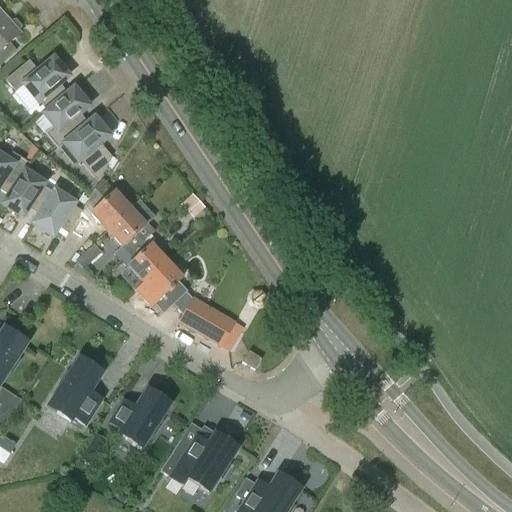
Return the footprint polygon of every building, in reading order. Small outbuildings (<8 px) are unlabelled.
[(0,51),(18,35),(0,15),(0,51)] [(41,108),(62,91),(58,87),(67,80),(51,61),(36,74),(27,63),(4,82),(13,94),(22,87),(36,105),(38,103),(41,108)] [(56,150),(61,146),(86,126),(78,117),(87,109),(72,91),(66,96),(62,91),(41,108),(45,113),(41,116),(52,129),(44,136),(56,150)] [(92,121),(86,126),(61,146),(77,165),(78,163),(96,184),(110,160),(99,146),(107,139),(92,121)] [(0,193),(7,197),(22,173),(28,165),(10,154),(5,162),(0,159),(0,193)] [(22,173),(7,197),(0,207),(20,220),(27,210),(37,217),(51,195),(41,188),(42,187),(22,173)] [(102,202),(92,191),(83,209),(88,216),(102,202)] [(51,195),(37,217),(31,226),(51,240),(57,230),(67,236),(79,213),(71,208),(72,206),(52,193),(51,195)] [(104,233),(128,211),(113,194),(89,216),(104,233)] [(193,194),(180,205),(193,220),(206,208),(193,194)] [(128,211),(104,233),(119,250),(135,235),(144,228),(128,211)] [(135,235),(119,250),(113,255),(127,270),(121,275),(121,279),(134,293),(141,286),(142,287),(167,265),(150,247),(148,249),(135,235)] [(84,270),(101,254),(94,245),(76,262),(84,270)] [(167,265),(142,287),(156,303),(161,308),(157,312),(165,321),(181,300),(171,289),(181,280),(167,265)] [(233,326),(192,301),(177,325),(219,350),(233,326)] [(0,384),(7,373),(10,375),(18,363),(15,361),(25,345),(10,335),(2,346),(0,344),(0,384)] [(260,361),(247,354),(240,365),(253,373),(260,361)] [(58,411),(56,414),(55,414),(54,415),(68,424),(71,420),(83,428),(100,402),(88,395),(98,379),(98,378),(100,376),(94,372),(78,361),(68,377),(66,375),(58,388),(60,389),(49,406),(51,407),(58,411)] [(168,406),(152,396),(145,407),(141,405),(141,404),(139,403),(134,411),(122,404),(108,426),(120,433),(117,437),(131,446),(134,442),(142,447),(150,435),(152,436),(160,424),(158,422),(168,406)] [(193,438),(186,449),(178,443),(159,473),(168,479),(166,482),(181,491),(185,485),(208,499),(219,482),(222,483),(231,469),(228,468),(239,451),(212,434),(205,446),(193,438)] [(0,461),(5,465),(17,446),(5,438),(0,446),(0,461)] [(253,490),(241,510),(242,511),(294,511),(295,511),(292,510),(304,492),(279,476),(266,498),(253,490)]
